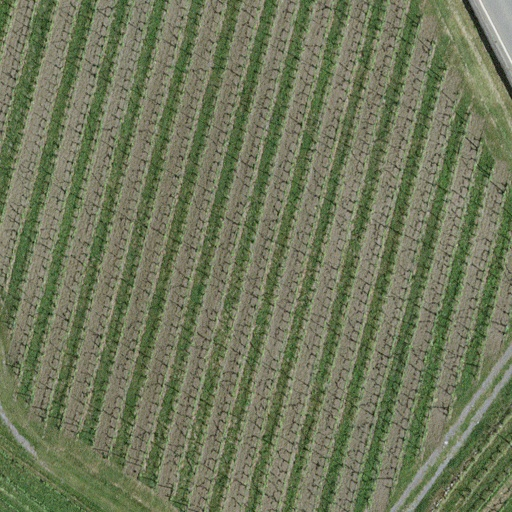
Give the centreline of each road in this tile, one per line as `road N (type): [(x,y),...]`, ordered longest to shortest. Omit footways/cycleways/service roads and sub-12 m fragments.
road 1 (track): [(405,511),(511,369)]
road 2 (track): [(0,403),(29,447),(120,511)]
